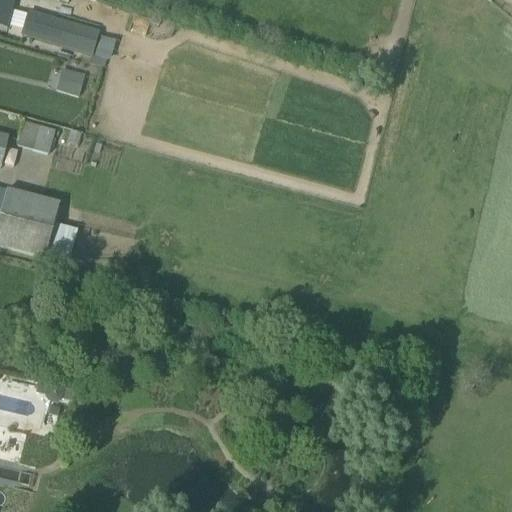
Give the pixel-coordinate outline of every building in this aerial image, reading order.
[(0,0),(0,30),(6,32),(15,0),(0,0)] [(27,15),(19,40),(90,60),(96,35),(27,15)] [(24,129),(18,152),(23,154),(50,161),(55,137),(24,129)] [(138,135),(133,150),(194,168),(197,156),(167,148),(168,144),(138,135)] [(0,191),(0,251),(66,269),(75,234),(53,228),(58,207),(39,201),(0,191)]
